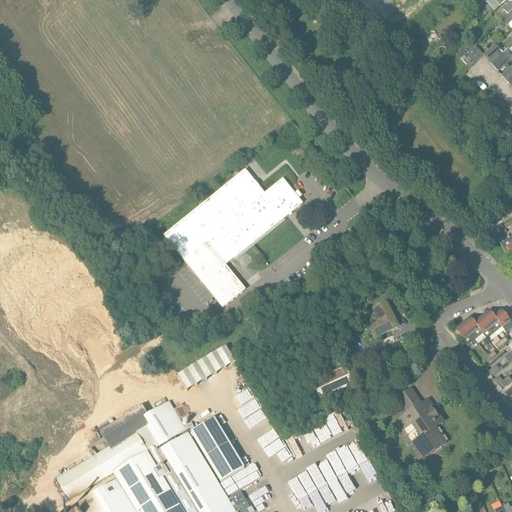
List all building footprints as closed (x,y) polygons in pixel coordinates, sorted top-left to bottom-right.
[(497,16),(502,21),(511,11),(511,0),(507,0),(510,3),(497,16)] [(511,11),(502,21),(506,25),(511,19),(511,11)] [(451,39),(455,43),(459,39),(456,35),(451,39)] [(483,56),(491,64),(503,54),(495,45),(483,56)] [(483,56),(474,46),(465,54),(474,65),(483,56)] [(503,54),(491,64),(498,73),(509,63),(507,61),(508,60),(503,54)] [(511,66),(501,76),(505,80),(511,73),(511,66)] [(235,259),(295,211),(302,205),(297,199),(299,197),(297,194),(295,196),(283,180),(264,195),(245,171),(164,236),(222,309),(245,291),(225,266),(234,259),(235,259)] [(511,239),(511,238),(509,239),(501,245),(507,257),(511,255),(511,256),(511,239)] [(345,268),(349,272),(353,268),(350,264),(345,268)] [(388,310),(376,316),(381,326),(381,327),(370,333),(377,346),(400,333),(388,310)] [(506,334),(511,330),(511,332),(511,324),(501,311),(494,317),(502,328),(506,334)] [(502,328),(494,317),(489,312),(482,318),(495,334),(502,328)] [(487,341),(487,340),(495,334),(482,318),(474,324),(483,335),(482,335),(487,341)] [(483,335),(474,324),(470,319),(462,325),(475,341),(482,335),(483,335)] [(467,347),(475,341),(462,325),(454,331),(467,347)] [(354,359),(355,361),(367,354),(366,351),(367,350),(361,341),(359,342),(355,336),(344,343),(345,344),(340,348),(349,362),(354,359)] [(500,341),(503,346),(509,341),(506,337),(500,341)] [(500,341),(494,346),(498,350),(503,346),(500,341)] [(178,376),(187,391),(236,362),(226,347),(178,376)] [(488,356),(491,360),(496,356),(493,352),(488,356)] [(491,360),(488,356),(482,361),(485,365),(491,360)] [(500,371),(496,366),(488,373),(491,378),(500,371)] [(345,389),(339,376),(337,372),(322,380),(330,396),(345,389)] [(494,381),(498,386),(503,382),(499,377),(494,381)] [(511,382),(508,377),(503,382),(498,386),(502,391),(511,382)] [(446,445),(435,429),(443,423),(433,409),(432,410),(430,411),(428,411),(426,410),(424,409),(423,409),(423,408),(422,408),(422,407),(411,391),(397,400),(407,415),(396,422),(403,432),(413,426),(420,437),(410,443),(423,461),(446,445)] [(366,400),(348,410),(352,418),(371,408),(366,400)] [(189,434),(169,403),(148,416),(143,407),(100,433),(109,449),(57,480),(70,502),(113,476),(117,482),(79,505),(83,511),(248,511),(247,510),(250,508),(240,492),(228,500),(217,482),(189,434)] [(215,419),(192,433),(222,483),(245,469),(215,419)] [(83,511),(79,505),(78,503),(69,509),(70,511),(83,511)]
